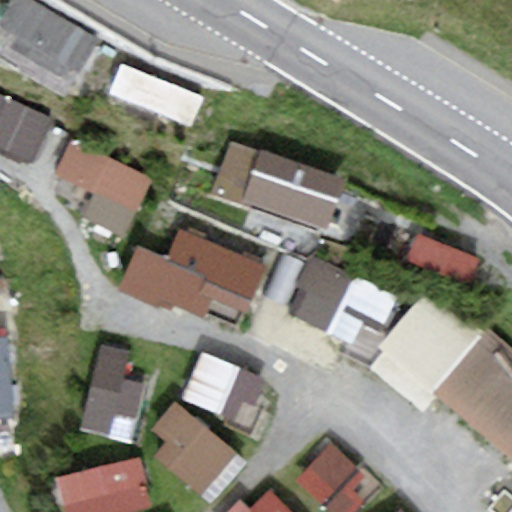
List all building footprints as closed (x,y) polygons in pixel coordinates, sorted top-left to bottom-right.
[(97,38),(34,3),(9,47),(73,82),(97,38)] [(122,64),(110,95),(193,128),(205,97),(122,64)] [(48,117),(0,96),(0,139),(32,154),(48,117)] [(347,178),(229,138),(209,195),(250,209),(252,206),(329,232),(347,178)] [(154,182),(69,141),(49,183),(133,224),(154,182)] [(166,256),(137,244),(116,291),(156,309),(160,299),(202,317),(210,298),(247,314),(267,267),(179,228),(166,256)] [(358,352),(388,290),(322,258),(292,320),(358,352)] [(511,347),(489,328),(432,393),(511,460),(511,347)] [(11,345),(0,345),(0,408),(12,408),(11,345)] [(272,390),(203,361),(184,405),(232,425),(236,414),(258,424),(272,390)] [(128,369),(99,363),(84,437),(131,447),(141,399),(123,396),(128,369)] [(231,462),(168,407),(147,431),(166,447),(157,457),(202,496),(231,462)] [(336,456),(299,492),(318,511),(361,511),(376,497),(336,456)] [(142,511),(133,472),(54,491),(58,511),(142,511)] [(276,511),(268,503),(257,511),(276,511)]
